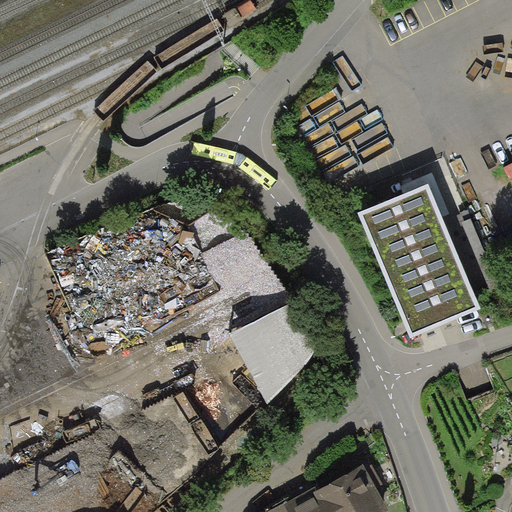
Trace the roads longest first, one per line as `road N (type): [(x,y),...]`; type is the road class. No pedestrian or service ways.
road 1 (residential): [(225,166),(266,184),(284,207),(386,383)]
road 2 (residential): [(0,254),(183,164),(225,166)]
road 3 (residential): [(225,166),(270,81),(347,0)]
road 4 (residential): [(386,383),(431,511)]
road 5 (residential): [(386,383),(511,340)]
